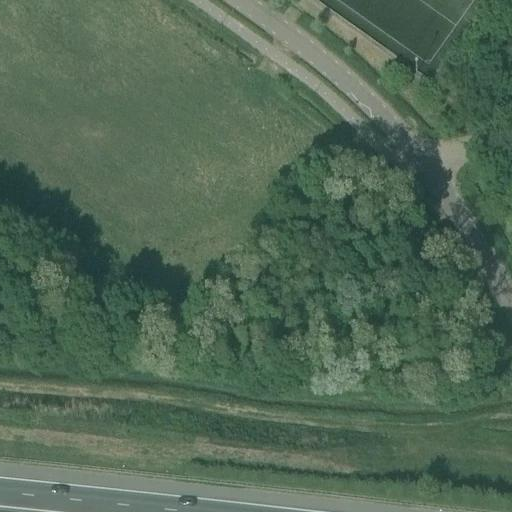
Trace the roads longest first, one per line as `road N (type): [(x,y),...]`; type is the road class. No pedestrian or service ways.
road 1 (tertiary): [(420,162),(360,97),(238,0)]
road 2 (tertiary): [(511,310),(420,162)]
road 3 (motorway): [(144,511),(0,495)]
